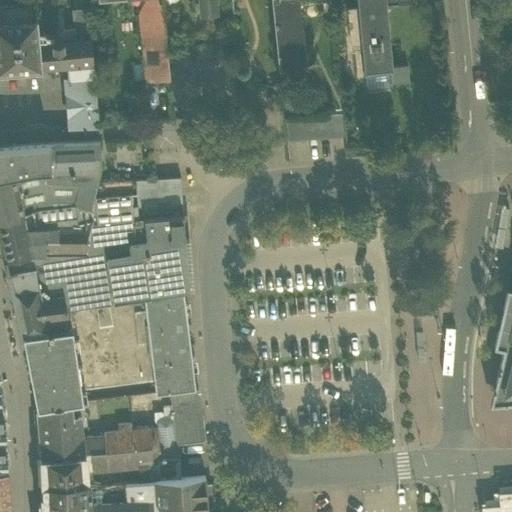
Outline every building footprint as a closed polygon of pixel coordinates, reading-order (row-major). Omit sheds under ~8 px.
[(167,50),(161,0),(144,0),(139,12),(146,80),(170,77),(167,50)] [(197,0),(199,13),(217,12),(216,0),(197,0)] [(273,0),(279,62),(304,60),(298,0),(273,0)] [(385,2),(357,5),(360,39),(361,46),(364,71),(390,68),(392,68),(392,65),(386,5),(386,2),(385,2)] [(67,63),(68,76),(93,74),(88,9),(75,10),(77,38),(53,40),(53,34),(47,34),(43,31),(36,32),(35,20),(36,20),(35,18),(34,18),(30,19),(29,6),(29,3),(27,3),(27,4),(0,6),(0,69),(38,66),(40,66),(67,63)] [(351,40),(360,39),(357,5),(347,6),(350,40),(351,40)] [(170,77),(172,103),(195,100),(190,48),(167,50),(170,77)] [(407,63),(392,65),(392,68),(390,68),(392,81),(409,79),(407,63)] [(98,124),(93,74),(68,76),(68,77),(67,77),(71,125),(70,124),(70,127),(98,124)] [(331,112),(333,136),(345,135),(342,111),(331,112)] [(285,117),(287,141),(329,137),(327,113),(285,117)] [(13,145),(0,145),(0,177),(14,174),(34,170),(45,170),(44,178),(98,181),(101,169),(100,169),(99,140),(72,141),(50,142),(13,145)] [(75,204),(91,208),(98,181),(44,178),(45,170),(34,170),(14,174),(21,206),(52,199),(76,199),(75,204)] [(0,177),(0,213),(22,209),(21,206),(14,174),(0,177)] [(145,193),(147,205),(182,202),(180,176),(136,179),(139,194),(145,193)] [(22,211),(22,209),(0,213),(0,218),(23,213),(22,211)] [(26,227),(23,213),(0,218),(0,237),(5,259),(32,254),(26,227)] [(29,333),(46,331),(52,330),(71,327),(67,309),(183,290),(189,289),(183,214),(87,222),(87,253),(32,254),(5,259),(22,335),(29,333)] [(32,254),(87,253),(87,227),(26,227),(32,254)] [(511,287),(506,286),(492,345),(502,347),(489,402),(511,400),(511,348),(511,349),(511,348),(511,287)] [(32,383),(34,394),(81,387),(154,378),(193,373),(189,332),(183,290),(67,309),(71,327),(52,330),(52,334),(46,335),(46,331),(29,333),(36,382),(32,383)] [(195,387),(193,373),(154,378),(155,391),(170,389),(195,387)] [(82,400),(81,387),(34,394),(36,408),(82,400)] [(197,401),(195,387),(170,389),(172,404),(197,401)] [(41,456),(84,451),(82,437),(80,416),(84,416),(82,400),(36,408),(41,456)] [(172,404),(177,443),(178,442),(202,440),(197,401),(172,404)] [(103,435),(82,437),(84,451),(133,447),(159,445),(157,427),(131,429),(130,423),(118,424),(118,431),(103,432),(103,435)] [(156,458),(158,479),(180,477),(178,442),(177,443),(159,445),(133,447),(84,451),(85,470),(138,466),(137,460),(156,458)] [(41,456),(42,484),(86,481),(85,470),(84,451),(41,456)] [(138,466),(139,481),(155,479),(158,479),(156,458),(137,460),(138,466)] [(0,499),(8,499),(6,466),(0,466),(0,499)] [(158,479),(155,479),(157,510),(167,510),(180,509),(207,508),(205,475),(180,477),(158,479)] [(87,491),(48,494),(48,505),(41,503),(41,511),(126,511),(157,510),(155,479),(139,481),(99,484),(100,490),(87,491)] [(87,491),(86,481),(42,484),(43,494),(48,494),(87,491)] [(481,505),(481,511),(511,511),(511,490),(499,491),(500,503),(481,505)] [(0,511),(8,511),(8,499),(0,499),(0,511)]
